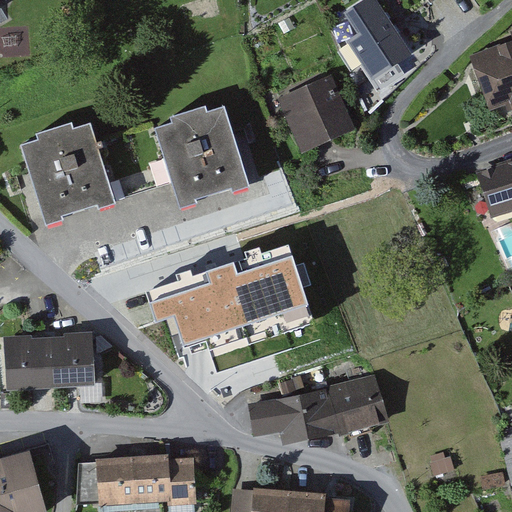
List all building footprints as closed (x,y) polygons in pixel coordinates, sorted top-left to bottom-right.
[(336,25),(374,84),(413,59),(374,1),(336,25)] [(511,45),(472,58),(489,114),(511,107),(511,45)] [(281,102),(304,153),(348,133),(324,82),(281,102)] [(152,128),(174,209),(244,190),(221,109),(152,128)] [(20,148),(42,229),(112,210),(89,129),(20,148)] [(511,163),(476,175),(490,219),(511,212),(511,163)] [(220,260),(253,370),(308,353),(274,244),(220,260)] [(5,347),(7,393),(95,388),(92,341),(5,347)] [(372,379),(248,410),(256,440),(287,432),(291,449),(383,426),(372,379)] [(0,462),(0,511),(43,511),(28,455),(0,462)] [(190,460),(87,466),(90,511),(193,505),(190,460)] [(344,511),(346,502),(244,495),(243,511),(344,511)]
